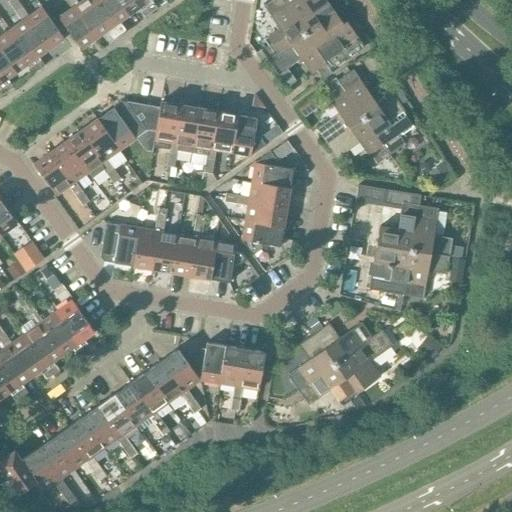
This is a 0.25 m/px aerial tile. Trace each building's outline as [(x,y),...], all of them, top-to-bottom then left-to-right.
[(15,11),(22,6),(17,0),(10,0),(8,2),(15,11)] [(94,0),(83,0),(79,3),(76,0),(65,0),(72,8),(75,6),(98,37),(107,30),(113,39),(120,35),(94,0)] [(94,0),(120,35),(126,30),(120,21),(129,15),(118,0),(94,0)] [(118,0),(129,15),(138,8),(145,17),(151,12),(142,0),(118,0)] [(142,0),(151,12),(157,8),(151,0),(142,0)] [(261,50),(267,59),(274,54),(305,33),(281,0),(272,0),(263,6),(279,29),(264,39),(268,45),(261,50)] [(335,12),(326,0),(281,0),(305,33),(335,12)] [(328,0),(335,10),(345,4),(343,0),(328,0)] [(15,11),(22,21),(25,18),(48,50),(64,38),(42,7),(29,16),(22,6),(15,11)] [(75,6),(72,8),(59,17),(81,48),(98,37),(75,6)] [(305,33),(331,70),(364,46),(348,23),(344,25),(335,12),(305,33)] [(22,21),(10,30),(38,70),(44,65),(38,56),(48,50),(25,18),(22,21)] [(10,30),(0,36),(0,48),(16,72),(26,65),(32,74),(38,70),(10,30)] [(330,70),(331,70),(305,33),(274,54),(267,59),(287,87),(296,81),(287,68),(300,58),(311,73),(317,69),(323,79),(332,73),(330,70)] [(16,72),(0,49),(0,82),(7,92),(13,88),(7,79),(16,72)] [(364,117),(401,91),(396,83),(389,89),(383,81),(368,92),(353,69),(337,80),(342,87),(343,87),(364,117)] [(327,143),(364,117),(343,87),(342,87),(328,98),(338,113),(316,128),(327,143)] [(413,124),(400,105),(407,100),(401,91),(364,117),(390,155),(405,144),(398,134),(413,124)] [(122,101),(97,119),(119,150),(147,130),(156,131),(160,108),(122,101)] [(180,105),(160,102),(160,108),(156,131),(153,147),(168,150),(168,154),(176,155),(177,151),(178,144),(174,143),(180,105)] [(192,153),(199,108),(180,105),(174,143),(178,144),(177,151),(192,153)] [(218,111),(199,108),(192,153),(206,156),(205,160),(214,162),(216,150),(212,149),(218,111)] [(237,115),(218,111),(212,149),(216,150),(231,153),(237,115)] [(237,115),(231,153),(250,156),(266,145),(259,135),(254,134),(257,118),(237,115)] [(364,117),(327,143),(337,158),(359,143),(370,158),(372,157),(377,164),(390,155),(364,117)] [(97,119),(81,130),(103,161),(107,159),(119,150),(97,119)] [(81,130),(66,141),(88,173),(88,172),(92,178),(104,170),(106,174),(114,168),(107,159),(103,161),(81,130)] [(66,141),(50,152),(72,184),(76,181),(88,173),(66,141)] [(50,152),(33,164),(54,193),(56,195),(59,193),(68,186),(75,196),(83,191),(76,181),(72,184),(50,152)] [(251,182),(289,189),(293,169),(276,166),(277,161),(270,152),(255,162),(251,182)] [(168,154),(165,166),(174,167),(176,155),(168,154)] [(436,164),(444,177),(451,173),(444,159),(436,164)] [(214,162),(205,160),(203,172),(212,174),(214,162)] [(114,168),(106,174),(114,184),(121,178),(114,168)] [(286,208),(289,193),(289,189),(251,182),(249,197),(237,195),(236,204),(247,206),(248,201),(286,208)] [(405,295),(412,250),(420,205),(419,205),(420,196),(370,187),(369,194),(370,200),(378,200),(380,201),(401,206),(397,229),(379,226),(373,262),(369,289),(405,295)] [(90,201),(83,191),(75,196),(82,206),(90,201)] [(236,204),(237,195),(225,193),(224,202),(236,204)] [(194,225),(203,227),(205,215),(204,215),(201,214),(203,198),(200,197),(197,214),(196,213),(194,225)] [(0,200),(0,234),(0,235),(17,223),(0,200)] [(248,201),(247,206),(245,220),(283,227),(286,208),(248,201)] [(412,250),(449,256),(452,238),(434,235),(438,208),(420,205),(412,250)] [(156,219),(165,221),(167,209),(158,207),(156,219)] [(178,235),(163,232),(165,221),(156,219),(154,231),(159,231),(152,269),(171,273),(178,235)] [(283,227),(245,220),(242,240),(253,255),(262,248),(263,244),(280,247),(283,227)] [(134,266),(140,228),(106,223),(100,256),(103,261),(134,266)] [(216,241),(201,239),(203,227),(194,225),(192,237),(197,238),(190,276),(209,279),(216,241)] [(134,266),(152,269),(159,231),(154,231),(140,228),(134,266)] [(171,273),(190,276),(197,238),(192,237),(178,235),(171,273)] [(25,271),(44,258),(31,240),(13,254),(18,260),(25,271)] [(216,241),(209,279),(229,282),(232,266),(237,266),(246,260),(235,244),(216,241)] [(449,256),(412,250),(405,295),(423,298),(427,271),(446,274),(449,256)] [(18,260),(6,268),(14,279),(25,271),(18,260)] [(46,265),(39,270),(46,280),(53,275),(46,265)] [(35,273),(31,276),(36,283),(40,280),(35,273)] [(94,332),(93,330),(72,300),(55,312),(84,352),(90,348),(84,339),(94,332)] [(29,316),(36,311),(29,301),(22,306),(29,316)] [(36,326),(24,334),(53,374),(59,370),(53,361),(62,355),(39,323),(43,321),(36,311),(29,316),(36,326)] [(39,323),(62,355),(71,348),(78,357),(84,352),(55,312),(43,321),(39,323)] [(313,333),(335,363),(372,337),(371,336),(361,322),(339,338),(328,323),(313,333)] [(335,363),(356,393),(371,383),(380,376),(370,361),(392,345),(381,329),(371,336),(372,337),(335,363)] [(0,341),(5,348),(0,351),(0,366),(21,397),(28,392),(21,384),(31,377),(8,345),(12,343),(5,333),(0,336),(0,341)] [(335,363),(313,333),(299,344),(309,359),(287,375),(298,390),(335,363)] [(8,345),(31,377),(40,370),(46,379),(53,374),(24,334),(12,343),(8,345)] [(427,336),(419,347),(432,358),(441,347),(427,336)] [(200,380),(220,383),(226,345),(206,342),(203,359),(198,358),(189,365),(200,380)] [(220,383),(234,386),(232,397),(241,399),(243,387),(239,386),(245,348),(226,345),(220,383)] [(161,360),(184,391),(187,389),(200,380),(189,365),(177,348),(161,360)] [(245,348),(239,386),(243,387),(258,390),(265,352),(245,348)] [(168,402),(180,394),(187,404),(194,398),(187,389),(184,391),(161,360),(145,371),(168,402)] [(356,393),(335,363),(298,390),(308,405),(330,389),(341,404),(356,393)] [(0,366),(0,398),(9,392),(15,401),(21,397),(0,366)] [(145,371),(130,382),(152,414),(156,411),(168,402),(145,371)] [(155,426),(163,421),(156,411),(152,414),(130,382),(114,394),(136,425),(141,431),(153,422),(155,426)] [(365,405),(380,394),(374,385),(359,396),(365,405)] [(114,394),(98,405),(120,436),(124,434),(136,425),(114,394)] [(241,399),(232,397),(230,409),(239,411),(241,399)] [(194,413),(201,408),(194,398),(187,404),(194,413)] [(105,447),(117,439),(123,448),(131,443),(124,434),(120,436),(98,405),(82,416),(105,447)] [(105,447),(82,416),(67,427),(89,458),(93,456),(105,447)] [(163,421),(155,426),(162,436),(170,430),(163,421)] [(67,427),(51,438),(73,469),(85,461),(92,471),(99,465),(93,456),(89,458),(67,427)] [(61,478),(73,469),(51,438),(35,449),(58,480),(61,478)] [(138,453),(131,443),(123,448),(130,458),(138,453)] [(35,449),(21,460),(20,460),(36,483),(35,483),(41,492),(54,483),(60,491),(67,486),(61,478),(58,480),(35,449)] [(36,483),(20,460),(21,460),(15,451),(0,461),(0,467),(19,494),(35,483),(36,483)] [(99,465),(92,471),(99,480),(106,475),(99,465)] [(67,486),(60,491),(66,500),(74,495),(67,486)] [(74,495),(66,500),(71,506),(82,506),(74,495)]
